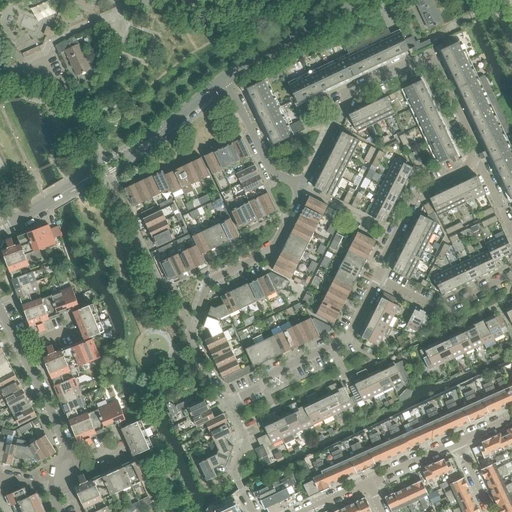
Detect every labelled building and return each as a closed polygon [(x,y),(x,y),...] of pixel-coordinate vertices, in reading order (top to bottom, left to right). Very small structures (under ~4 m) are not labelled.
[(440,13),(438,9),(436,10),(431,0),(415,0),(428,29),(434,26),(435,26),(436,26),(436,25),(442,22),(439,14),(440,13)] [(50,37),(53,29),(47,27),(44,35),(50,37)] [(296,107),(345,84),(416,50),(417,52),(432,45),(429,40),(420,44),(419,41),(415,42),(413,36),(404,40),(403,38),(410,34),(407,29),(401,33),(399,30),(390,34),(388,28),(346,48),(348,54),(344,56),(346,59),(326,68),(308,76),(289,86),(294,96),(297,103),(295,104),(296,107)] [(90,70),(76,37),(55,47),(59,54),(65,51),(77,75),(83,73),(85,77),(98,72),(96,67),(90,70)] [(511,132),(506,122),(485,76),(476,80),(458,42),(447,47),(440,50),(438,51),(485,151),(479,154),(482,159),(488,156),(490,162),(509,203),(511,201),(511,200),(511,199),(511,156),(510,153),(509,150),(502,136),(511,132)] [(24,58),(40,51),(38,46),(22,54),(24,58)] [(462,158),(433,98),(423,77),(421,78),(422,80),(404,88),(440,163),(451,158),(453,162),(462,158)] [(291,136),(282,117),(280,114),(282,113),(279,107),(277,108),(276,106),(278,105),(276,101),(274,102),(264,80),(247,88),(244,83),(239,85),(242,92),(244,90),(272,148),(274,147),(273,145),(291,136)] [(394,114),(386,97),(376,101),(385,119),(394,114)] [(385,119),(376,101),(367,106),(375,123),(385,119)] [(375,123),(367,106),(358,110),(366,128),(375,123)] [(366,128),(358,110),(348,115),(357,132),(366,128)] [(299,120),(289,125),(293,134),(304,129),(299,120)] [(354,150),(359,141),(342,132),(337,142),(354,150)] [(251,157),(242,138),(232,143),(240,161),(251,157)] [(350,159),(354,150),(337,142),(333,151),(350,159)] [(240,161),(232,143),(223,147),(231,166),(240,161)] [(371,159),(376,149),(371,146),(366,156),(371,159)] [(231,166),(223,147),(213,152),(222,170),(231,166)] [(379,163),(384,153),(379,150),(374,160),(379,163)] [(345,168),(350,159),(333,151),(328,160),(345,168)] [(222,170),(213,152),(204,156),(212,174),(222,170)] [(245,193),(241,183),(236,174),(254,165),(251,157),(240,161),(231,166),(222,170),(212,174),(230,211),(239,206),(248,202),(258,197),(267,192),(264,184),(245,193)] [(210,176),(204,164),(201,158),(191,162),(200,180),(210,176)] [(408,177),(413,167),(406,164),(395,159),(390,168),(408,177)] [(341,178),(345,168),(328,160),(323,169),(341,178)] [(200,180),(191,162),(182,167),(191,185),(200,180)] [(423,164),(420,169),(428,172),(430,167),(423,164)] [(259,175),(254,165),(236,174),(241,183),(259,175)] [(362,177),(366,168),(363,166),(358,175),(359,175),(362,177)] [(194,191),(191,185),(182,167),(173,171),(182,189),(184,195),(194,191)] [(403,186),(408,177),(390,168),(386,178),(403,186)] [(336,187),(341,178),(323,169),(319,178),(336,187)] [(170,189),(164,175),(162,171),(152,175),(161,194),(170,189)] [(182,189),(173,171),(164,175),(170,189),(172,194),(182,189)] [(161,194),(152,175),(143,180),(152,198),(161,194)] [(264,184),(259,175),(241,183),(245,193),(264,184)] [(485,193),(477,176),(476,176),(467,181),(475,198),(485,193)] [(331,196),(336,187),(319,178),(314,187),(331,196)] [(399,195),(403,186),(386,178),(381,187),(399,195)] [(152,198),(143,180),(134,184),(143,202),(152,198)] [(475,198),(467,181),(458,185),(466,202),(475,198)] [(143,202),(134,184),(124,189),(133,207),(143,202)] [(466,202),(458,185),(448,189),(457,207),(466,202)] [(394,205),(399,195),(381,187),(377,196),(394,205)] [(457,207),(448,189),(439,194),(447,211),(457,207)] [(276,211),(273,204),(267,192),(258,197),(266,215),(276,211)] [(348,205),(353,195),(347,193),(343,202),(348,205)] [(447,211),(439,194),(429,198),(438,216),(447,211)] [(322,215),(327,205),(309,196),(304,206),(322,215)] [(389,214),(394,205),(377,196),(372,205),(389,214)] [(266,215),(258,197),(248,202),(257,220),(266,215)] [(356,209),(361,199),(355,197),(351,206),(356,209)] [(257,220),(248,202),(239,206),(248,224),(257,220)] [(433,213),(428,203),(423,206),(428,215),(433,213)] [(385,223),(389,214),(372,205),(367,214),(385,223)] [(248,224),(239,206),(230,211),(238,229),(248,224)] [(318,224),(322,215),(304,206),(300,215),(318,224)] [(494,213),(491,207),(482,212),(484,217),(494,213)] [(166,220),(161,210),(143,219),(148,229),(166,220)] [(313,233),(318,224),(300,215),(295,224),(313,233)] [(433,233),(437,223),(420,215),(415,224),(433,233)] [(498,221),(495,216),(486,220),(488,226),(498,221)] [(239,237),(230,218),(221,223),(229,241),(239,237)] [(170,229),(170,228),(166,220),(148,229),(152,238),(170,229)] [(463,227),(461,222),(454,226),(456,231),(463,227)] [(229,241),(221,223),(211,228),(220,246),(229,241)] [(334,232),(337,226),(331,223),(328,229),(334,232)] [(313,233),(295,224),(291,233),(309,242),(313,233)] [(428,242),(433,233),(415,224),(411,233),(428,242)] [(55,244),(48,225),(38,229),(45,247),(55,244)] [(479,231),(476,225),(470,228),(473,234),(479,231)] [(456,231),(454,226),(445,230),(447,235),(456,231)] [(220,246),(211,228),(202,232),(211,250),(220,246)] [(45,247),(38,229),(28,233),(35,251),(45,247)] [(175,239),(170,229),(152,238),(157,247),(175,239)] [(211,250),(202,232),(193,237),(197,245),(201,254),(202,254),(211,250)] [(371,251),(375,241),(357,232),(353,242),(371,251)] [(35,251),(28,233),(17,237),(20,245),(24,255),(25,255),(35,251)] [(304,252),(309,242),(291,233),(286,243),(304,252)] [(423,251),(428,242),(411,233),(406,242),(412,245),(423,251)] [(460,239),(458,233),(449,238),(451,243),(460,239)] [(511,252),(511,250),(505,235),(495,240),(503,257),(511,252)] [(31,273),(25,255),(24,255),(20,245),(15,248),(11,238),(4,241),(1,248),(13,279),(31,273)] [(503,257),(495,240),(485,244),(488,251),(489,250),(494,261),(503,257)] [(366,260),(371,251),(353,242),(348,251),(366,260)] [(419,261),(423,251),(412,245),(406,242),(402,252),(419,261)] [(304,252),(286,243),(282,251),(299,260),(304,252)] [(445,255),(449,246),(444,243),(440,252),(445,255)] [(206,263),(202,254),(201,254),(197,245),(188,249),(196,267),(206,263)] [(196,267),(188,249),(178,254),(187,272),(196,267)] [(494,261),(489,250),(488,251),(479,255),(488,272),(498,268),(494,261)] [(295,270),(299,260),(282,251),(277,261),(295,270)] [(366,260),(348,251),(343,260),(361,269),(366,260)] [(414,269),(419,261),(402,252),(397,261),(412,268),(414,269)] [(442,260),(445,255),(440,252),(437,258),(442,260)] [(187,272),(178,254),(169,258),(178,276),(187,272)] [(488,272),(479,255),(470,259),(478,277),(488,272)] [(178,276),(169,258),(160,263),(168,281),(178,276)] [(478,277),(470,259),(461,264),(469,281),(478,277)] [(357,278),(361,269),(343,260),(339,269),(357,278)] [(290,279),(295,270),(277,261),(272,270),(290,279)] [(409,279),(414,269),(412,268),(397,261),(392,270),(409,279)] [(469,281),(461,264),(452,268),(460,286),(469,281)] [(460,286),(452,268),(442,273),(451,290),(460,286)] [(357,278),(339,269),(334,278),(352,287),(357,278)] [(286,287),(289,281),(271,272),(257,279),(266,297),(273,294),(286,287)] [(35,282),(31,273),(13,279),(16,289),(35,282)] [(451,290),(442,273),(433,277),(441,294),(451,290)] [(306,287),(311,278),(307,276),(305,282),(295,277),(293,281),(306,287)] [(348,296),(352,287),(334,278),(330,287),(348,296)] [(266,297),(257,279),(248,283),(257,301),(266,297)] [(38,290),(35,282),(16,289),(19,298),(38,290)] [(257,301),(248,283),(239,288),(247,306),(257,301)] [(343,305),(348,296),(330,287),(325,296),(343,305)] [(79,307),(72,288),(62,291),(70,313),(72,312),(74,311),(73,309),(79,307)] [(247,306),(239,288),(230,292),(238,310),(247,306)] [(49,320),(41,299),(38,290),(19,298),(31,327),(37,325),(40,332),(46,330),(43,323),(49,320)] [(70,313),(62,291),(52,295),(60,317),(70,313)] [(238,310),(230,292),(220,297),(224,304),(229,314),(238,310)] [(398,306),(393,304),(395,299),(384,293),(379,303),(376,302),(374,306),(393,316),(395,311),(398,306)] [(60,317),(52,295),(41,299),(49,320),(60,317)] [(343,305),(325,296),(320,305),(338,314),(343,305)] [(104,331),(100,322),(93,304),(74,311),(72,312),(83,340),(85,339),(104,331)] [(224,304),(215,308),(211,306),(207,317),(219,321),(220,319),(229,314),(224,304)] [(334,324),(338,314),(320,305),(316,315),(334,324)] [(390,321),(393,316),(374,306),(369,316),(388,326),(388,325),(390,321)] [(417,330),(425,315),(425,314),(426,312),(416,307),(407,325),(405,330),(409,332),(411,333),(413,333),(415,333),(416,332),(417,330)] [(428,329),(433,319),(425,315),(417,330),(421,333),(428,329)] [(501,329),(505,327),(500,315),(490,320),(489,317),(484,320),(493,339),(498,337),(497,336),(502,333),(503,334),(501,329)] [(383,336),(388,326),(369,316),(364,326),(383,336)] [(223,332),(219,323),(219,321),(207,317),(204,327),(208,328),(212,337),(223,332)] [(330,331),(332,327),(314,318),(311,320),(311,318),(301,323),(310,341),(330,331)] [(493,339),(484,320),(479,322),(480,324),(475,327),(483,343),(484,343),(483,342),(488,340),(488,341),(493,339)] [(483,343),(475,327),(470,329),(466,321),(461,324),(473,348),(478,346),(477,345),(482,343),(483,344),(483,343)] [(310,341),(301,323),(292,327),(300,345),(310,341)] [(473,348),(461,324),(456,326),(460,334),(455,336),(463,353),(464,353),(463,352),(468,350),(468,351),(473,348)] [(378,345),(383,336),(364,326),(362,331),(364,332),(359,342),(365,345),(367,340),(378,346),(378,345)] [(300,345),(292,327),(282,331),(291,350),(300,345)] [(291,350),(282,331),(273,336),(282,354),(291,350)] [(463,353),(455,336),(450,339),(446,331),(441,333),(453,358),(458,355),(457,355),(462,352),(463,353)] [(227,341),(223,332),(212,337),(204,340),(209,350),(227,341)] [(453,358),(441,333),(436,336),(440,343),(435,346),(442,362),(447,359),(448,360),(453,358)] [(282,354),(273,336),(264,340),(272,358),(282,354)] [(70,370),(90,362),(100,358),(92,339),(86,341),(85,339),(83,340),(55,352),(52,345),(47,347),(49,354),(43,357),(44,359),(55,386),(74,378),(70,370)] [(272,358),(264,340),(255,344),(263,363),(272,358)] [(232,351),(227,341),(209,350),(213,359),(232,351)] [(263,363),(255,344),(245,349),(254,367),(263,363)] [(442,362),(435,346),(430,348),(428,346),(419,350),(423,358),(427,356),(433,368),(434,367),(438,365),(437,364),(442,362)] [(236,360),(232,351),(213,359),(218,368),(236,360)] [(0,365),(8,361),(4,353),(0,354),(0,365)] [(410,378),(402,361),(395,364),(395,365),(390,367),(386,359),(381,362),(393,387),(403,382),(403,381),(410,378)] [(240,369),(236,360),(218,368),(223,378),(227,376),(230,374),(233,373),(236,371),(240,369)] [(0,377),(13,371),(8,361),(0,365),(0,377)] [(393,387),(381,362),(376,364),(380,372),(375,374),(383,391),(388,389),(393,387)] [(383,391),(375,374),(370,377),(366,369),(361,371),(373,396),(383,391)] [(0,388),(18,380),(13,371),(0,377),(0,388)] [(373,396),(361,371),(356,374),(360,382),(354,384),(360,397),(355,399),(358,403),(363,401),(368,398),(373,396)] [(511,403),(511,389),(511,387),(505,389),(504,388),(505,387),(500,377),(496,380),(501,391),(508,405),(511,403)] [(77,387),(74,378),(55,386),(58,395),(77,387)] [(0,389),(5,398),(22,389),(18,380),(0,388),(0,389)] [(508,405),(501,391),(495,393),(495,392),(496,392),(491,382),(487,384),(498,409),(508,405)] [(351,401),(345,389),(339,391),(335,383),(331,386),(342,411),(347,408),(358,403),(355,399),(351,401)] [(498,409),(487,384),(483,386),(487,395),(488,395),(489,396),(482,399),(489,414),(489,413),(498,409)] [(342,411),(331,386),(326,388),(329,396),(324,398),(332,415),(342,411)] [(81,396),(77,387),(58,395),(62,404),(81,396)] [(9,407),(27,398),(22,389),(5,398),(9,407)] [(489,414),(482,399),(477,402),(476,400),(472,390),(468,392),(480,419),(489,414),(489,413),(489,414)] [(480,419),(468,392),(464,394),(468,404),(469,403),(470,405),(464,408),(470,423),(480,419)] [(332,415),(324,398),(319,401),(315,393),(310,395),(322,420),(332,415)] [(460,426),(449,400),(448,400),(445,394),(441,396),(444,403),(445,402),(449,412),(450,412),(451,413),(445,416),(451,430),(460,426)] [(322,420),(310,395),(306,397),(309,405),(304,408),(312,425),(322,420)] [(85,405),(81,396),(62,404),(66,413),(85,405)] [(14,416),(32,407),(27,398),(9,407),(14,416)] [(470,423),(464,408),(457,410),(456,409),(458,409),(453,398),(449,400),(460,426),(470,422),(470,423)] [(192,406),(187,408),(183,410),(188,420),(192,418),(210,409),(206,399),(201,401),(198,403),(195,404),(192,406)] [(126,420),(118,401),(108,405),(115,424),(126,420)] [(312,425),(304,408),(299,410),(295,402),(290,405),(302,430),(312,425)] [(96,432),(88,413),(85,405),(66,413),(77,440),(96,432)] [(115,424),(108,405),(97,409),(105,428),(115,424)] [(302,430),(290,405),(286,407),(289,415),(284,417),(292,433),(297,430),(298,432),(302,430)] [(37,416),(32,407),(14,416),(19,426),(37,416)] [(451,430),(445,416),(439,419),(438,417),(434,407),(430,409),(441,435),(451,430)] [(105,428),(97,409),(88,413),(96,432),(105,428)] [(205,423),(215,418),(214,417),(210,409),(192,418),(197,427),(205,423)] [(441,435),(430,409),(426,411),(430,421),(431,420),(432,422),(425,425),(431,438),(432,439),(441,435)] [(292,433),(284,417),(279,420),(275,412),(270,414),(282,439),(285,444),(295,439),(292,433)] [(228,423),(223,413),(214,417),(215,418),(205,423),(209,432),(228,423)] [(282,439),(270,414),(266,417),(269,424),(264,427),(267,434),(270,440),(272,443),(272,444),(282,439)] [(431,438),(425,425),(420,427),(419,425),(420,425),(415,416),(411,417),(422,442),(431,438)] [(422,442),(411,417),(407,419),(412,429),(413,430),(407,433),(413,446),(422,442)] [(153,447),(141,420),(122,428),(135,455),(153,447)] [(232,433),(228,423),(209,432),(214,441),(224,436),(225,436),(232,433)] [(413,447),(413,446),(407,433),(401,436),(400,434),(401,434),(396,424),(393,426),(404,451),(413,447)] [(404,451),(393,426),(388,428),(392,437),(393,437),(394,439),(388,441),(394,456),(404,451)] [(394,456),(388,441),(382,444),(381,442),(382,442),(377,433),(373,435),(385,460),(394,456)] [(272,443),(270,440),(267,434),(257,439),(260,446),(263,445),(264,448),(273,445),(272,444),(272,443)] [(510,447),(504,434),(501,435),(500,434),(490,438),(496,451),(505,447),(507,449),(510,447)] [(56,452),(45,435),(36,441),(47,458),(56,452)] [(385,460),(373,435),(369,437),(373,446),(374,446),(375,447),(369,450),(375,464),(385,460)] [(233,446),(229,445),(225,436),(224,436),(214,441),(218,450),(217,452),(230,456),(233,446)] [(496,451),(490,438),(481,442),(482,444),(478,445),(484,459),(488,457),(487,455),(496,451)] [(34,457),(28,445),(26,441),(17,439),(16,445),(14,457),(23,459),(25,463),(34,457)] [(47,458),(36,441),(28,445),(34,457),(38,463),(47,458)] [(375,464),(369,450),(363,453),(362,451),(363,451),(359,442),(354,445),(365,470),(376,465),(375,464)] [(14,457),(16,445),(6,443),(1,462),(12,465),(14,457)] [(268,455),(264,448),(263,445),(260,446),(255,449),(260,459),(268,455)] [(365,470),(354,445),(351,446),(354,455),(355,454),(356,456),(349,459),(355,473),(356,473),(356,474),(365,470)] [(355,473),(349,459),(344,461),(343,460),(344,459),(338,446),(333,448),(335,452),(346,477),(355,473)] [(226,467),(230,456),(217,452),(217,454),(208,458),(213,469),(221,465),(226,467)] [(346,477),(335,452),(331,453),(336,463),(337,464),(331,467),(337,481),(346,477)] [(102,499),(131,486),(141,481),(151,477),(143,458),(88,483),(84,474),(78,477),(82,486),(75,489),(85,511),(93,511),(106,506),(102,499)] [(217,476),(213,469),(208,458),(198,463),(206,481),(217,476)] [(337,481),(331,467),(325,470),(324,468),(325,468),(320,458),(317,460),(328,485),(337,481)] [(455,472),(448,459),(444,460),(444,459),(434,463),(440,476),(449,472),(450,474),(455,472)] [(328,485),(317,460),(316,460),(317,461),(312,463),(318,475),(313,478),(314,480),(319,493),(329,488),(328,485)] [(440,476),(434,463),(425,467),(426,469),(422,470),(428,484),(432,482),(431,480),(440,476)] [(485,478),(506,469),(504,465),(497,468),(494,463),(481,470),(485,478)] [(503,481),(501,477),(508,473),(506,469),(485,478),(489,487),(503,481)] [(446,497),(467,487),(463,478),(450,484),(452,489),(445,493),(446,497)] [(261,501),(288,487),(292,485),(290,480),(282,484),(281,483),(279,484),(277,481),(254,493),(258,502),(261,501)] [(319,493),(314,480),(309,482),(308,481),(303,484),(309,497),(319,493)] [(422,497),(428,495),(421,480),(412,485),(419,500),(424,510),(428,508),(424,498),(423,499),(422,497)] [(493,496),(511,487),(511,482),(505,486),(503,481),(489,487),(493,496)] [(416,511),(412,503),(419,500),(412,485),(403,489),(413,511),(416,511)] [(43,511),(43,510),(35,493),(29,496),(25,487),(7,495),(4,497),(9,506),(12,505),(14,511),(43,511)] [(267,508),(293,495),(288,487),(261,501),(265,509),(267,508)] [(458,502),(471,496),(467,487),(446,497),(448,501),(449,501),(451,506),(458,502)] [(511,500),(509,494),(511,492),(511,487),(493,496),(498,506),(511,500)] [(413,511),(403,489),(394,493),(401,508),(408,505),(411,511),(413,511)] [(268,511),(278,511),(288,507),(301,501),(297,493),(293,495),(267,508),(268,511)] [(395,510),(400,507),(401,508),(394,493),(385,497),(391,511),(397,511),(396,511),(395,510)] [(453,511),(458,511),(475,504),(471,496),(458,502),(460,507),(453,510),(453,511)] [(371,511),(365,497),(356,502),(355,503),(359,511),(371,511)] [(500,511),(510,511),(511,511),(511,500),(498,506),(500,511)] [(240,511),(236,503),(216,511),(240,511)] [(359,511),(355,503),(347,506),(349,511),(359,511)]
